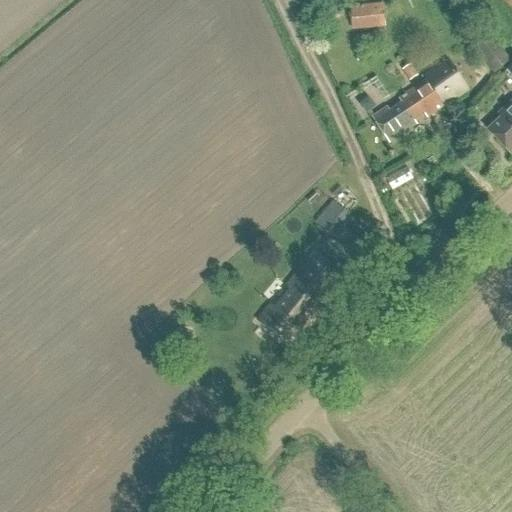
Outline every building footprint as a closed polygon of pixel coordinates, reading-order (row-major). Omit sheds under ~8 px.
[(352,7),(353,31),(386,28),(384,5),(352,7)] [(473,45),(496,74),(511,61),(511,60),(489,32),(473,45)] [(403,106),(391,114),(387,108),(372,117),(377,124),(390,143),(416,125),(413,120),(423,114),(426,119),(469,90),(449,62),(424,79),(427,83),(400,102),(403,106)] [(409,82),(418,76),(411,65),(402,70),(409,82)] [(511,103),(499,115),(502,119),(489,131),(511,157),(511,156),(511,103)] [(333,201),(322,214),(339,228),(350,215),(333,201)] [(314,255),(258,322),(290,349),(302,334),(307,338),(360,274),(348,264),(338,275),(314,255)]
